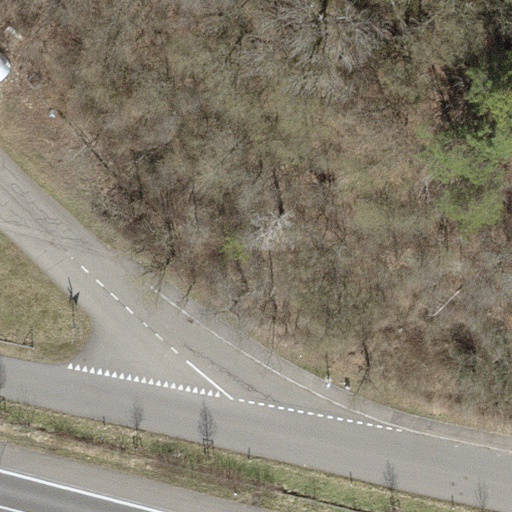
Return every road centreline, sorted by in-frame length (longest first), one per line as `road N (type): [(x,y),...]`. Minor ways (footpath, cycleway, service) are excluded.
road 1 (tertiary): [(258,431),(0,171)]
road 2 (trunk): [(258,431),(0,375)]
road 3 (tertiary): [(511,483),(258,431)]
